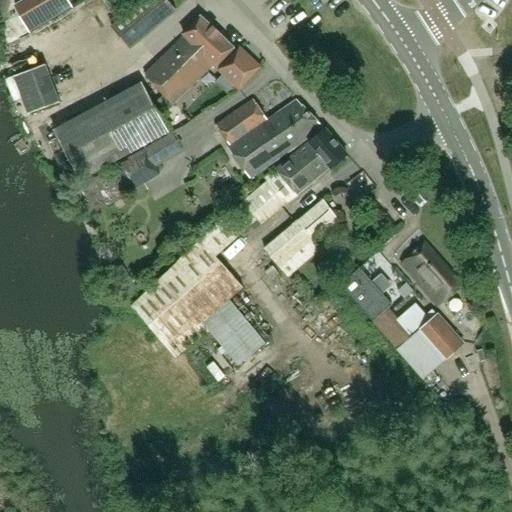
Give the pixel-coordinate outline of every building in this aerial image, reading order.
[(32,24),(73,0),(17,0),(18,0),(32,24)] [(115,0),(104,0),(111,12),(120,7),(115,0)] [(131,49),(177,10),(168,0),(141,0),(112,25),(131,49)] [(214,64),(234,47),(201,15),(183,33),(185,35),(145,74),(173,104),(199,78),(214,64)] [(106,17),(97,20),(101,36),(110,34),(106,17)] [(223,73),(215,81),(230,95),(238,87),(240,89),(261,67),(240,47),(219,69),(223,73)] [(50,71),(16,79),(25,118),(60,110),(50,71)] [(142,82),(54,130),(81,179),(169,132),(142,82)] [(250,178),(323,126),(297,99),(268,119),(254,99),(216,125),(230,144),(227,146),(250,178)] [(277,169),(297,194),(347,154),(325,129),(277,169)] [(130,189),(131,190),(161,173),(148,149),(117,166),(118,167),(130,189)] [(297,194),(277,169),(276,168),(264,176),(265,177),(264,178),(267,181),(243,201),(131,306),(176,357),(202,336),(210,330),(223,345),(217,350),(234,369),(240,365),(239,364),(265,343),(229,299),(243,287),(215,255),(257,218),(261,223),(286,203),(287,204),(299,196),(297,194)] [(327,198),(336,212),(373,189),(364,175),(327,198)] [(315,239),(339,218),(324,199),(323,200),(264,248),(288,276),(322,248),(315,239)] [(439,306),(461,285),(424,243),(402,263),(419,282),(419,283),(439,306)] [(107,276),(110,280),(121,298),(138,288),(123,266),(109,275),(107,276)] [(360,267),(341,283),(370,317),(371,317),(383,306),(385,304),(387,307),(391,303),(360,267)] [(412,335),(388,307),(387,307),(385,304),(383,306),(371,317),(370,317),(423,378),(465,343),(438,312),(412,335)] [(447,396),(455,388),(439,371),(430,379),(447,396)]
